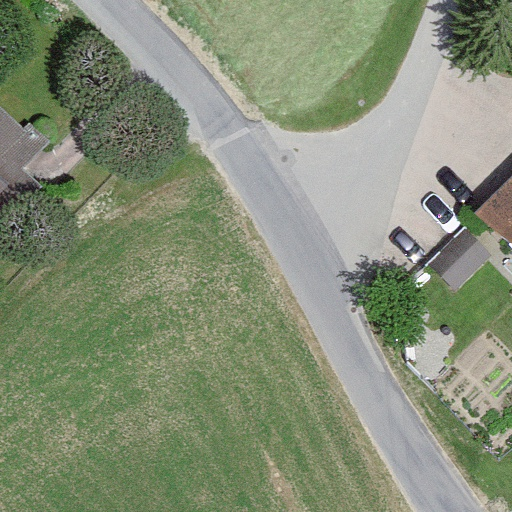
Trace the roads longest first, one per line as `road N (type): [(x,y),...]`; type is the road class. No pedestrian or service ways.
road 1 (unclassified): [(110,0),(218,122),(272,203),(451,511)]
road 2 (unknown): [(272,203),(411,203),(455,181),(511,127)]
